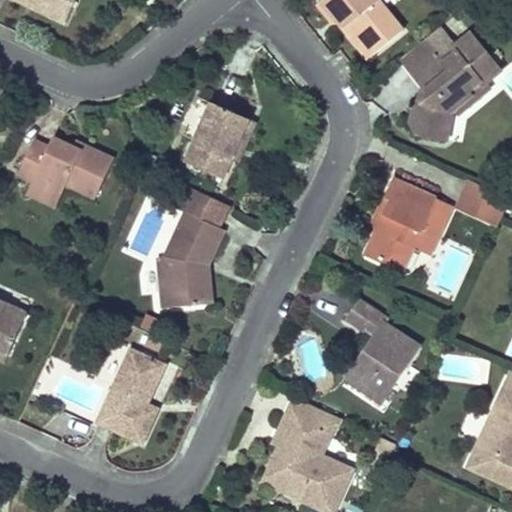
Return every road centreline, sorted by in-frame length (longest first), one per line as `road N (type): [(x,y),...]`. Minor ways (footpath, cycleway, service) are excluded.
road 1 (residential): [(256,0),(335,102),(341,146),(205,453),(173,490),(136,498),(101,492),(0,446)]
road 2 (residential): [(0,49),(97,86),(130,74),(222,0)]
